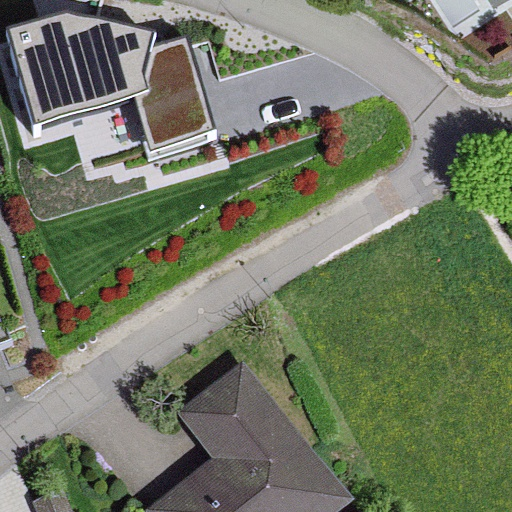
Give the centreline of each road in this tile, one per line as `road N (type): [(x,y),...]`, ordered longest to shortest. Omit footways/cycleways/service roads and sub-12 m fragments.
road 1 (residential): [(0,448),(158,330),(402,196),(470,147)]
road 2 (residential): [(470,147),(435,96),(404,72),(352,40),(256,0)]
